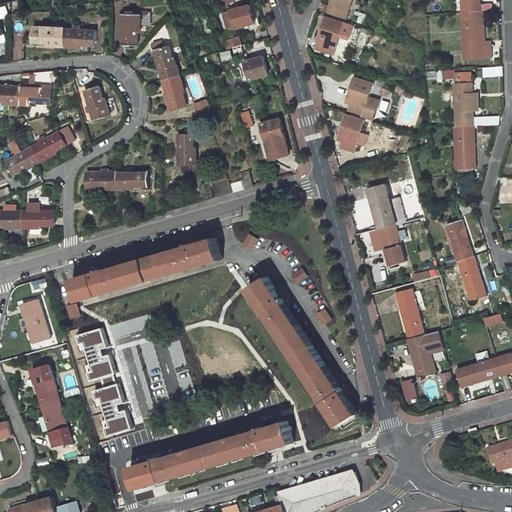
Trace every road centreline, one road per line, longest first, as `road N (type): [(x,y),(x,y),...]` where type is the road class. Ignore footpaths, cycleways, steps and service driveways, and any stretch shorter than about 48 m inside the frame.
road 1 (residential): [(0,69),(105,63),(136,86),(138,122),(84,160),(73,194),(82,257)]
road 2 (unclassified): [(324,183),(393,440)]
road 3 (unknown): [(213,217),(292,290),(344,369),(384,406)]
road 4 (residential): [(324,183),(82,257)]
road 5 (residential): [(175,504),(393,440)]
road 6 (unknown): [(123,511),(115,465),(219,432)]
road 7 (unclassified): [(288,43),(324,183)]
road 8 (residential): [(500,266),(487,198),(511,137)]
road 9 (residential): [(0,487),(27,470),(30,455),(0,376)]
road 10 (unclassified): [(393,440),(511,405)]
